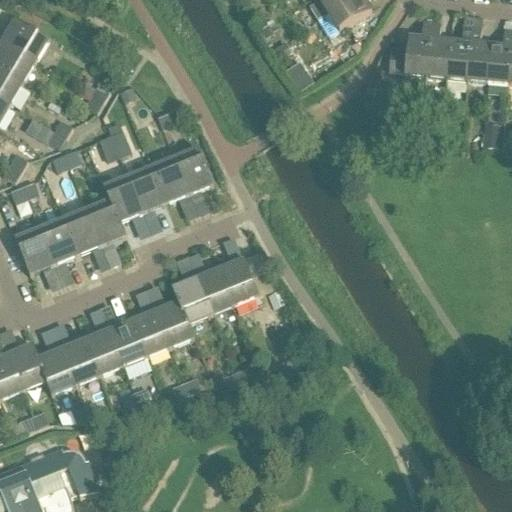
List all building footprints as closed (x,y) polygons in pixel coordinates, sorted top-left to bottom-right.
[(319,0),(318,1),(320,5),(311,11),(319,24),(329,18),(357,0),(319,0)] [(357,0),(329,18),(340,37),(373,16),(367,6),(375,0),(357,0)] [(450,47),(447,85),(467,87),(473,32),(473,22),(465,22),(462,48),(450,47)] [(14,25),(1,47),(36,68),(49,45),(14,25)] [(432,28),(423,27),(421,45),(409,44),(408,54),(391,53),(389,79),(405,80),(404,93),(425,95),(427,83),(432,28)] [(432,28),(427,83),(447,85),(450,47),(440,46),(441,29),(432,28)] [(258,38),(262,45),(274,38),(270,31),(265,34),(258,38)] [(473,32),(467,87),(487,89),(491,51),(481,50),(482,33),(473,32)] [(491,51),(487,89),(508,91),(511,47),(511,35),(505,35),(503,52),(491,51)] [(271,55),(278,66),(291,57),(284,46),(271,55)] [(1,47),(0,48),(0,75),(23,90),(36,68),(1,47)] [(0,75),(0,105),(10,111),(23,90),(0,75)] [(99,90),(92,101),(105,109),(112,97),(111,97),(99,90)] [(120,96),(125,109),(126,109),(136,105),(132,95),(131,92),(129,93),(120,96)] [(105,109),(92,101),(85,113),(97,120),(99,120),(105,109)] [(0,105),(0,128),(10,111),(0,105)] [(171,117),(158,122),(164,136),(177,130),(171,117)] [(164,136),(158,122),(146,127),(152,141),(164,136)] [(62,125),(55,138),(68,145),(75,133),(74,132),(62,125)] [(501,130),(486,129),(484,152),(499,154),(501,130)] [(124,136),(111,141),(117,155),(130,150),(124,136)] [(68,145),(55,138),(48,149),(60,155),(61,156),(68,145)] [(117,155),(111,141),(99,147),(105,160),(117,155)] [(198,153),(175,163),(190,200),(213,190),(198,153)] [(77,155),(65,160),(70,174),(83,169),(77,155)] [(17,159),(10,170),(23,178),(30,167),(17,159)] [(70,174),(65,160),(52,166),(58,179),(70,174)] [(175,163),(151,172),(166,209),(190,200),(175,163)] [(23,178),(10,170),(3,182),(17,189),(23,178)] [(151,172),(128,182),(143,219),(166,209),(151,172)] [(103,192),(109,205),(110,205),(125,242),(126,242),(121,228),(143,219),(128,182),(103,192)] [(35,187),(22,192),(28,206),(41,201),(35,187)] [(28,206),(22,192),(10,197),(15,211),(28,206)] [(229,192),(212,199),(218,215),(235,208),(229,192)] [(109,205),(87,215),(102,252),(125,242),(110,205),(109,205)] [(87,215),(63,224),(78,261),(102,252),(87,215)] [(63,224),(39,234),(54,271),(78,261),(63,224)] [(54,271),(39,234),(15,244),(30,281),(54,271)] [(243,264),(221,273),(236,310),(259,301),(243,264)] [(221,273),(197,283),(212,320),(236,310),(221,273)] [(172,293),(178,307),(178,306),(188,330),(189,330),(212,320),(197,283),(172,293)] [(178,307),(155,316),(170,353),(194,343),(189,330),(188,330),(178,306),(178,307)] [(155,316),(132,325),(147,363),(170,353),(155,316)] [(132,325),(108,335),(124,372),(147,363),(132,325)] [(108,335),(85,345),(100,382),(124,372),(108,335)] [(85,345),(61,354),(76,392),(100,382),(85,345)] [(33,349),(8,359),(24,397),(46,387),(47,387),(38,364),(39,363),(33,349)] [(61,354),(39,363),(38,364),(47,387),(46,387),(52,401),(76,392),(61,354)] [(8,359),(0,362),(0,405),(0,406),(24,397),(8,359)] [(273,371),(278,386),(291,380),(286,366),(273,371)] [(248,373),(236,378),(242,392),(253,388),(248,373)] [(242,392),(236,378),(222,384),(229,397),(242,392)] [(196,383),(184,388),(190,402),(202,397),(196,383)] [(190,402),(184,388),(172,394),(178,407),(190,402)] [(146,393),(134,398),(140,412),(152,407),(146,393)] [(140,412),(134,398),(122,403),(127,417),(140,412)] [(96,406),(84,411),(90,425),(102,420),(96,406)] [(90,425),(84,411),(72,416),(77,430),(90,425)] [(46,417),(34,421),(39,435),(51,430),(46,417)] [(39,435),(34,421),(21,426),(27,440),(39,435)] [(64,456),(62,453),(0,478),(0,511),(73,511),(73,510),(72,507),(71,503),(79,499),(81,504),(102,496),(89,464),(85,466),(82,460),(76,457),(70,456),(64,456)]
